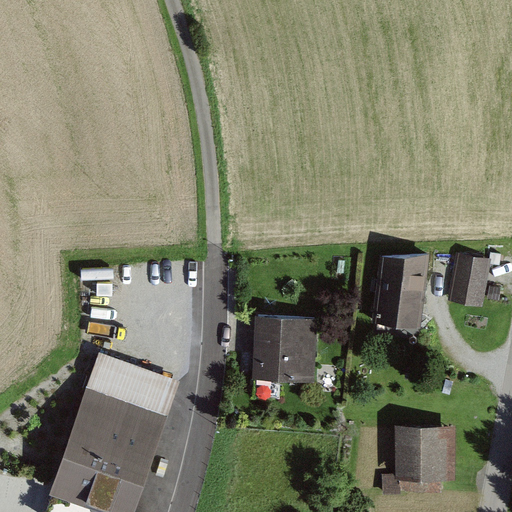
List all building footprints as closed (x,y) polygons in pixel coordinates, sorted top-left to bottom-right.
[(492,257),(458,251),(449,299),(483,305),(492,257)] [(428,275),(379,270),(373,321),(423,326),(428,275)] [(324,313),(263,313),(263,378),(324,378),(324,313)] [(151,511),(192,380),(109,354),(67,491),(137,511),(151,511)] [(461,481),(461,426),(403,426),(402,480),(461,481)] [(0,511),(49,511),(0,491),(0,511)]
